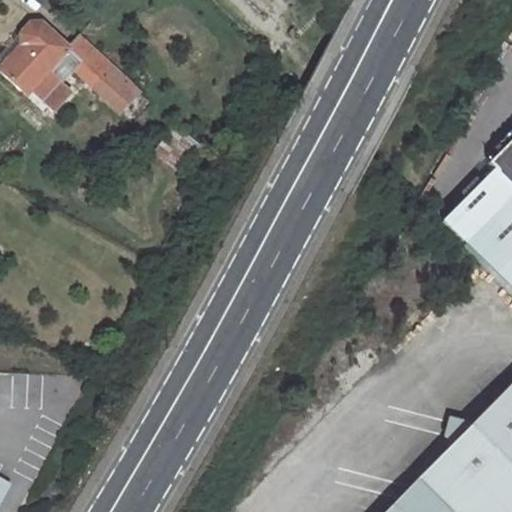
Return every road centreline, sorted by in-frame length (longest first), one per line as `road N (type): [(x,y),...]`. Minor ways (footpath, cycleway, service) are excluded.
road 1 (secondary): [(393,0),(112,511)]
road 2 (unknown): [(325,511),(350,472),(416,421),(461,397),(511,385)]
